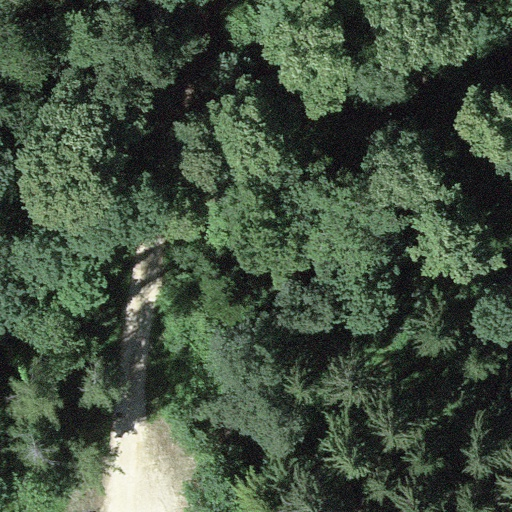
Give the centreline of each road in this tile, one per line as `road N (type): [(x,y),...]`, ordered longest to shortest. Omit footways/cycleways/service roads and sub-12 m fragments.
road 1 (track): [(169,174),(335,96),(417,77),(511,76)]
road 2 (track): [(133,511),(169,174)]
road 3 (track): [(169,174),(194,0)]
